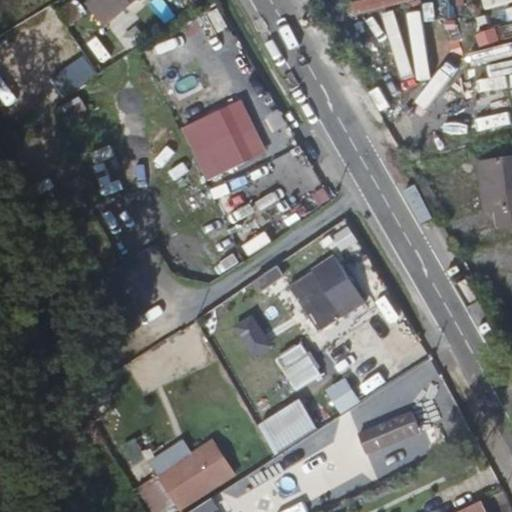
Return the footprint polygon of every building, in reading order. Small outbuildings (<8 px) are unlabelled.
[(65,0),(54,7),(57,12),(71,33),(72,35),(101,17),(89,1),(87,0),(65,0)] [(90,0),(89,1),(101,17),(106,24),(135,0),(90,0)] [(357,0),(352,1),(357,19),(417,5),(415,0),(357,0)] [(511,16),(489,20),(493,45),(511,42),(511,16)] [(84,55),(50,81),(64,100),(98,74),(84,55)] [(418,99),(439,75),(428,65),(406,89),(418,99)] [(473,99),(476,111),(500,105),(497,93),(473,99)] [(69,128),(90,121),(84,99),(62,105),(69,128)] [(202,137),(221,124),(214,114),(195,127),(202,137)] [(511,117),(449,129),(452,144),(511,133),(511,117)] [(107,146),(97,125),(71,139),(82,159),(107,146)] [(254,158),(240,130),(205,147),(212,161),(225,155),(232,169),(254,158)] [(511,160),(486,164),(493,210),(511,207),(511,160)] [(484,211),(493,210),(486,164),(478,165),(484,211)] [(237,209),(219,172),(208,177),(227,214),(237,209)] [(249,197),(275,190),(272,177),(245,184),(249,197)] [(234,243),(261,232),(250,204),(223,215),(234,243)] [(365,301),(342,267),(325,278),(348,313),(365,301)] [(127,362),(142,393),(211,361),(196,329),(127,362)] [(349,375),(362,398),(398,377),(385,355),(349,375)] [(332,360),(321,365),(332,384),(342,378),(332,360)] [(327,425),(332,434),(361,415),(356,406),(338,417),(327,425)] [(421,433),(413,413),(360,434),(368,454),(421,433)] [(159,452),(148,431),(135,438),(147,459),(159,452)] [(165,511),(177,504),(172,497),(159,476),(140,487),(157,511),(165,511)] [(486,511),(482,502),(461,511),(486,511)]
